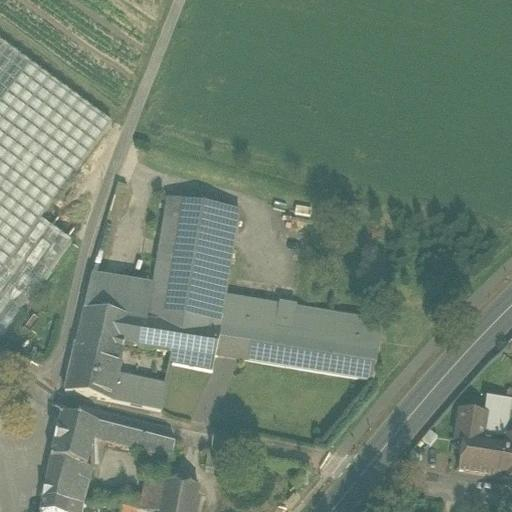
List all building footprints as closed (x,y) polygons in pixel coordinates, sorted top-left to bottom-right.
[(111,126),(0,43),(0,338),(1,339),(71,245),(40,223),(111,126)] [(218,335),(220,324),(224,299),(238,212),(167,200),(150,299),(147,323),(218,335)] [(88,288),(83,312),(142,322),(147,323),(150,299),(88,288)] [(376,324),(224,299),(220,324),(378,349),(382,325),(376,324)] [(124,346),(137,349),(142,322),(83,312),(76,346),(121,359),(124,346)] [(147,323),(142,322),(137,349),(137,350),(170,356),(168,365),(170,366),(212,374),(215,358),(218,335),(147,323)] [(220,324),(218,335),(215,358),(373,384),(378,349),(220,324)] [(64,395),(110,404),(116,379),(120,364),(121,359),(76,346),(75,346),(64,395)] [(163,389),(116,379),(110,404),(160,414),(165,389),(163,389)] [(457,441),(463,442),(506,448),(507,440),(511,407),(511,404),(486,402),(484,419),(461,415),(457,441)] [(86,469),(93,441),(96,426),(61,417),(51,460),(86,469)] [(119,432),(96,426),(93,441),(115,446),(119,432)] [(115,446),(171,460),(174,446),(119,432),(115,446)] [(511,440),(507,440),(506,448),(501,479),(500,480),(502,481),(502,479),(511,480),(511,440)] [(501,479),(506,448),(463,442),(458,473),(501,479)] [(204,468),(225,472),(228,456),(207,452),(204,468)] [(42,500),(83,506),(89,483),(83,482),(86,469),(51,460),(42,500)] [(92,470),(86,469),(83,482),(89,483),(92,470)] [(139,511),(159,511),(165,484),(145,480),(139,511)] [(194,511),(198,490),(165,484),(159,511),(194,511)] [(81,511),(83,506),(42,500),(40,511),(81,511)]
